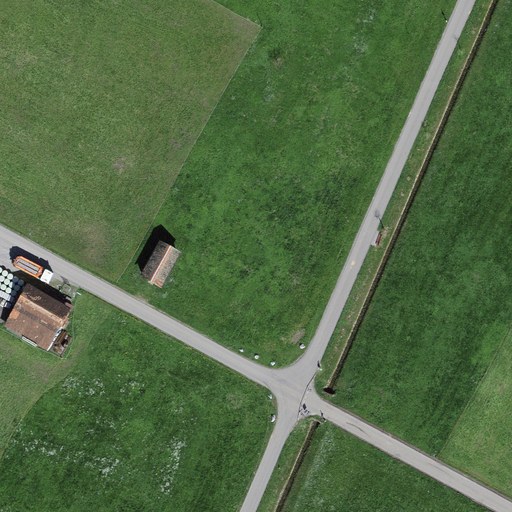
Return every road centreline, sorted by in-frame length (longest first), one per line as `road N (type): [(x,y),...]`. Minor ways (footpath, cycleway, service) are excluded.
road 1 (track): [(511,511),(0,232)]
road 2 (track): [(247,511),(468,0)]
